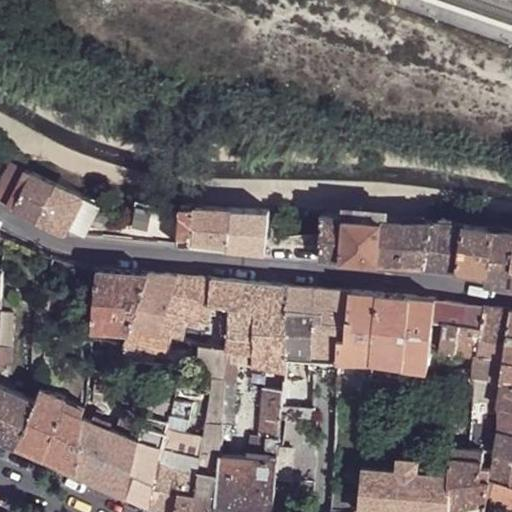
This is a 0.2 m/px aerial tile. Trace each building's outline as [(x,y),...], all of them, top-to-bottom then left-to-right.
[(58,183),(32,171),(24,188),(14,207),(40,220),(58,183)] [(24,188),(10,181),(2,198),(14,207),(24,188)] [(83,196),(58,183),(40,220),(65,232),(83,196)] [(97,203),(83,196),(65,232),(71,236),(74,230),(81,234),(97,203)] [(178,243),(204,246),(228,248),(230,207),(183,203),(182,214),(178,243)] [(230,207),(228,248),(266,252),(269,209),(230,207)] [(182,214),(169,212),(164,242),(178,243),(182,214)] [(323,257),(343,259),(346,215),(322,214),(321,235),(321,257),(323,257)] [(343,259),(378,263),(382,219),(346,215),(343,259)] [(406,220),(382,219),(378,263),(401,265),(406,220)] [(430,220),(406,220),(401,265),(423,267),(430,220)] [(464,222),(430,220),(423,267),(456,270),(464,222)] [(464,222),(456,270),(485,273),(486,273),(494,228),(464,222)] [(484,282),(509,285),(511,265),(511,229),(494,228),(486,273),(485,273),(484,282)] [(99,268),(90,267),(88,285),(97,287),(99,268)] [(150,270),(99,268),(97,287),(92,330),(129,333),(150,270)] [(178,274),(150,270),(129,333),(124,347),(119,362),(145,364),(146,351),(173,353),(174,336),(160,330),(167,309),(178,274)] [(212,277),(178,274),(167,309),(189,314),(201,317),(211,321),(212,305),(210,304),(212,277)] [(233,279),(212,277),(210,304),(212,305),(230,306),(233,279)] [(268,282),(233,279),(230,306),(226,349),(227,349),(252,352),(258,296),(266,297),(268,282)] [(286,357),(288,284),(268,282),(266,297),(258,296),(252,352),(254,352),(252,366),(267,368),(286,371),(286,357)] [(317,287),(288,284),(286,357),(316,359),(317,287)] [(338,360),(339,338),(347,338),(350,290),(317,287),(316,359),(317,360),(338,360)] [(373,363),(379,292),(350,290),(347,338),(339,338),(338,360),(373,363)] [(409,294),(379,292),(373,363),(402,367),(409,294)] [(436,296),(409,294),(402,367),(429,371),(433,322),(436,299),(436,296)] [(436,299),(433,322),(442,324),(439,350),(476,355),(485,306),(461,303),(436,299)] [(503,360),(511,309),(485,306),(476,355),(503,361),(503,360)] [(11,310),(0,308),(0,361),(2,362),(7,362),(11,310)] [(511,308),(511,309),(503,360),(511,360),(511,308)] [(174,336),(182,339),(185,328),(187,324),(189,314),(167,309),(160,330),(174,336)] [(47,315),(35,313),(30,375),(40,376),(43,352),(45,336),(47,315)] [(201,317),(189,314),(187,324),(198,327),(201,317)] [(206,334),(185,328),(182,339),(198,345),(202,346),(204,339),(206,334)] [(202,346),(198,345),(196,368),(196,377),(213,379),(225,380),(227,361),(227,349),(226,349),(208,347),(202,346)] [(100,350),(91,349),(90,359),(99,360),(100,350)] [(227,349),(227,361),(237,363),(252,366),(254,352),(252,352),(227,349)] [(64,354),(43,352),(40,376),(39,385),(48,389),(49,384),(54,385),(60,386),(64,354)] [(503,361),(476,355),(475,363),(474,375),(473,378),(500,381),(500,380),(503,361)] [(511,360),(503,360),(503,361),(500,380),(503,381),(511,381),(511,360)] [(225,380),(223,404),(223,422),(232,423),(235,380),(237,363),(227,361),(225,380)] [(267,368),(252,366),(251,379),(266,380),(267,368)] [(112,370),(97,369),(95,389),(111,391),(112,370)] [(152,373),(141,372),(129,423),(119,420),(116,429),(138,437),(141,426),(152,373)] [(436,378),(435,472),(450,473),(450,448),(452,379),(438,378),(436,378)] [(473,384),(472,393),(500,397),(503,381),(500,380),(500,381),(473,378),(473,384)] [(225,380),(213,379),(209,403),(223,404),(225,380)] [(511,406),(511,381),(503,381),(500,397),(499,405),(511,406)] [(0,437),(16,445),(34,399),(0,383),(0,437)] [(78,473),(84,416),(64,407),(68,398),(52,390),(48,389),(39,385),(34,399),(16,445),(78,473)] [(284,389),(264,388),(261,435),(268,436),(281,436),(282,420),(282,404),(284,389)] [(84,416),(85,405),(68,398),(64,407),(84,416)] [(223,404),(209,403),(207,423),(206,429),(205,434),(203,452),(221,454),(221,448),(223,422),(223,404)] [(315,406),(282,404),(282,420),(315,423),(315,406)] [(511,406),(499,405),(499,429),(511,431),(511,406)] [(103,415),(95,412),(93,420),(100,422),(103,415)] [(78,473),(127,494),(135,454),(138,443),(138,437),(116,429),(100,422),(93,420),(84,416),(78,473)] [(223,422),(221,448),(227,449),(231,445),(232,423),(223,422)] [(205,434),(168,425),(166,432),(162,451),(202,460),(203,452),(205,434)] [(162,451),(166,432),(141,426),(138,437),(138,443),(162,451)] [(511,431),(499,429),(495,452),(495,455),(511,456),(511,431)] [(281,436),(268,436),(266,454),(274,454),(280,455),(280,447),(281,436)] [(160,464),(162,451),(138,443),(135,454),(160,464)] [(296,448),(280,447),(280,455),(279,460),(278,479),(293,480),(296,448)] [(467,450),(450,448),(450,473),(448,511),(485,511),(487,504),(486,503),(491,475),(490,476),(480,474),(483,452),(467,450)] [(202,460),(162,451),(160,464),(201,472),(202,460)] [(216,511),(221,454),(203,452),(202,460),(201,472),(197,495),(179,492),(176,511),(216,511)] [(135,454),(127,494),(152,505),(160,464),(135,454)] [(275,511),(278,479),(279,460),(274,459),(221,454),(216,511),(275,511)] [(511,456),(495,455),(490,476),(491,475),(511,478),(511,456)] [(448,511),(450,473),(435,472),(418,471),(419,458),(400,457),(399,469),(364,466),(362,498),(361,511),(367,511),(448,511)] [(201,472),(160,464),(152,505),(166,511),(176,511),(179,492),(197,495),(201,472)] [(511,511),(511,478),(491,475),(486,503),(487,504),(506,509),(505,511),(511,511)] [(362,498),(332,495),(332,508),(361,511),(362,498)]
